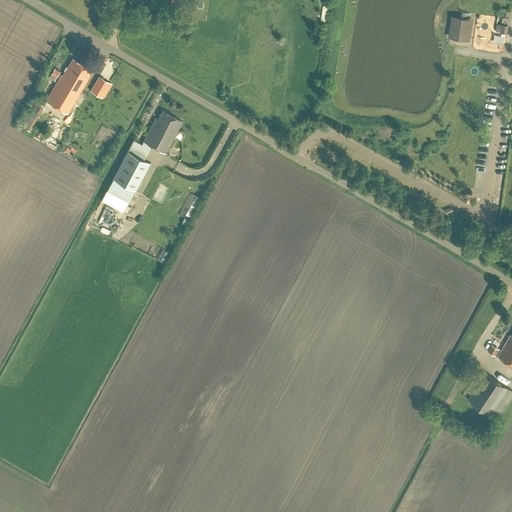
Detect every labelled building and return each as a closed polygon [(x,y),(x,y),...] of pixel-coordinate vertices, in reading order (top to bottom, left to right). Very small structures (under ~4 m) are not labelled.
[(470,38),(473,16),(451,13),(448,35),(470,38)] [(62,68),(63,71),(61,74),(59,73),(43,99),(66,112),(91,69),(71,57),(66,65),(64,66),(62,68)] [(59,69),(54,66),(51,71),(56,74),(59,69)] [(98,74),(89,90),(103,98),(112,82),(98,74)] [(42,105),(35,101),(21,126),(28,130),(42,105)] [(154,116),(142,140),(165,152),(181,120),(161,109),(156,117),(154,116)] [(40,126),(34,136),(40,139),(46,129),(40,126)] [(149,161),(126,149),(111,178),(112,179),(98,205),(106,209),(108,206),(112,208),(125,185),(134,190),(149,161)] [(181,213),(189,217),(198,196),(190,192),(181,213)] [(511,334),(510,333),(497,355),(511,364),(511,334)] [(487,350),(495,354),(499,347),(491,343),(487,350)] [(511,394),(511,390),(506,386),(484,371),(466,397),(496,418),(511,394)]
